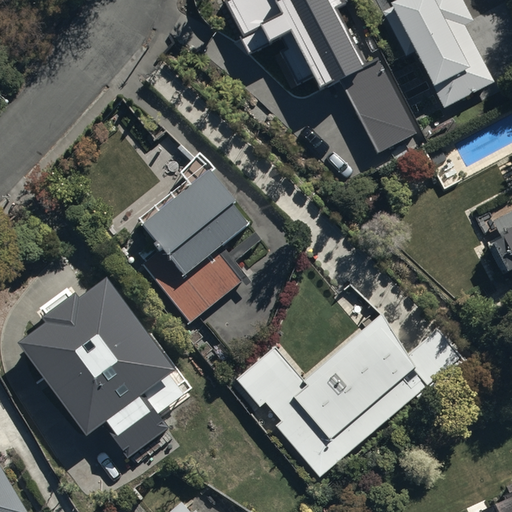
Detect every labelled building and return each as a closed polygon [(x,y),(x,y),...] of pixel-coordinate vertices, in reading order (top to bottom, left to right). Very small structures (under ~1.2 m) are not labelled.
[(224,0),(253,55),(291,36),(319,91),(339,80),(377,153),(416,133),(377,59),(363,66),(328,0),(224,0)] [(492,80),(463,23),(472,18),(462,0),(388,0),(391,5),(382,10),(405,53),(413,49),(443,106),(492,80)] [(362,146),(345,155),(359,179),(376,169),(362,146)] [(216,167),(203,150),(179,172),(186,178),(130,223),(168,271),(157,279),(190,321),(241,281),(245,285),(252,280),(236,260),(263,238),(257,230),(229,252),(222,243),(248,222),(231,200),(235,197),(213,169),(216,167)] [(511,209),(492,220),(501,238),(491,242),(503,267),(511,262),(511,209)] [(45,323),(18,342),(86,434),(100,423),(126,459),(169,428),(158,414),(184,395),(169,373),(176,368),(107,276),(79,297),(76,292),(41,317),(45,323)] [(305,373),(277,341),(234,379),(259,406),(265,401),(280,419),(274,425),(320,478),(414,396),(422,404),(467,365),(435,328),(405,354),(378,310),(305,373)] [(231,426),(208,444),(237,480),(260,462),(231,426)] [(27,511),(0,464),(0,511),(27,511)] [(511,511),(511,495),(475,511),(511,511)] [(188,511),(178,500),(163,511),(188,511)]
